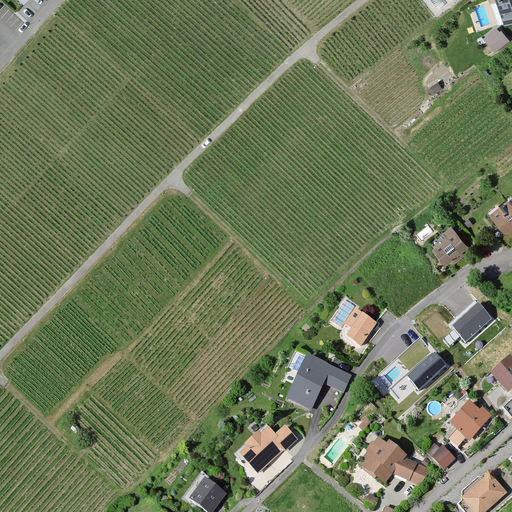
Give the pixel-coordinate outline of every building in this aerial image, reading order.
[(511,0),(489,0),(491,4),(497,2),(505,24),(511,22),(511,0)] [(499,26),(485,37),(496,51),(510,41),(499,26)] [(429,88),(433,94),(442,89),(438,82),(429,88)] [(511,194),(490,213),(504,231),(508,232),(511,229),(511,194)] [(447,236),(434,247),(448,264),(454,259),(456,261),(465,254),(463,251),(471,245),(453,222),(443,230),(447,236)] [(478,305),(452,328),(466,343),(492,320),(478,305)] [(376,325),(355,311),(346,325),(353,330),(348,338),(362,347),(376,325)] [(420,337),(406,350),(408,352),(402,358),(420,378),(440,360),(420,337)] [(350,376),(308,357),(288,400),(311,410),(324,382),(343,391),(350,376)] [(511,388),(511,358),(511,357),(492,374),(508,392),(511,388)] [(392,388),(403,400),(413,390),(402,379),(392,388)] [(479,414),(470,405),(452,424),(460,431),(451,441),(459,448),(467,439),(470,441),(491,418),(483,410),(479,414)] [(366,419),(359,428),(363,431),(370,422),(366,419)] [(75,425),(71,429),(75,434),(80,430),(75,425)] [(285,428),(275,437),(269,431),(261,437),(258,434),(246,445),(249,449),(243,455),(259,473),(296,440),(285,428)] [(387,447),(378,440),(375,444),(372,445),(368,450),(368,453),(364,457),(369,460),(364,467),(384,483),(392,473),(424,486),(430,471),(403,461),(405,456),(389,444),(387,447)] [(440,450),(435,445),(427,453),(445,470),(454,459),(442,447),(440,450)] [(484,480),(463,499),(473,511),(485,511),(507,493),(495,481),(496,476),(493,473),(488,473),(485,475),(484,480)] [(215,511),(226,497),(205,482),(192,500),(209,511),(215,511)] [(370,495),(366,502),(373,505),(376,499),(370,495)]
